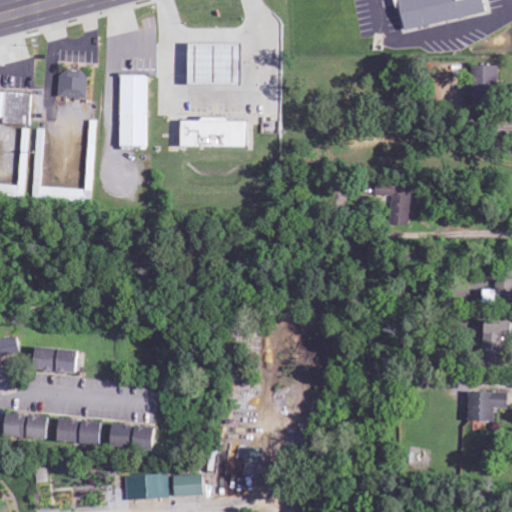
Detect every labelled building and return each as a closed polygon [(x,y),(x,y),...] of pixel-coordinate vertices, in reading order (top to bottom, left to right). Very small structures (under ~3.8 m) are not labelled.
[(398,0),(400,9),(406,8),(409,30),(491,15),(487,0),(398,0)] [(194,85),(245,86),(246,45),(195,44),(194,85)] [(478,105),(504,104),(503,66),(477,67),(478,105)] [(62,98),(91,98),(92,71),(63,70),(62,98)] [(151,147),(152,76),(124,75),(123,147),(151,147)] [(33,126),(35,94),(0,92),(0,118),(8,119),(7,125),(33,126)] [(253,148),(254,120),(187,119),(186,147),(253,148)] [(42,189),(42,182),(35,182),(34,200),(94,202),(94,190),(42,189)] [(395,197),(394,225),(414,226),(415,185),(380,184),(379,196),(395,197)] [(505,364),(505,337),(511,336),(511,321),(489,321),(488,363),(505,364)] [(0,357),(22,354),(19,338),(0,341),(0,357)] [(86,353),(41,347),(38,369),(83,375),(86,353)] [(496,422),(497,409),(511,409),(511,394),(472,393),(471,422),(496,422)] [(10,438),(54,440),(55,417),(11,415),(10,438)] [(63,442),(106,447),(109,424),(65,419),(63,442)] [(161,428),(114,427),(113,449),(161,450),(161,428)] [(172,499),(171,475),(128,477),(128,501),(172,499)] [(207,476),(178,477),(178,497),(208,496),(207,476)]
